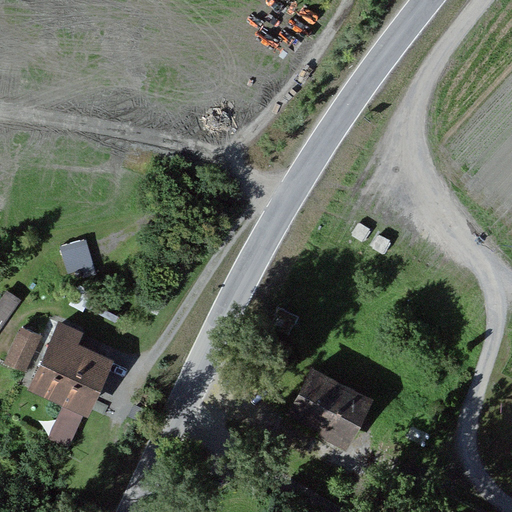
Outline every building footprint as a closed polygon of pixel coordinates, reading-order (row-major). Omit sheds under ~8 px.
[(0,296),(0,322),(18,295),(6,287),(0,296)] [(0,345),(33,307),(23,298),(0,325),(0,345)] [(293,337),(304,314),(284,304),(273,327),(293,337)] [(121,343),(67,318),(39,377),(93,402),(121,343)] [(376,391),(320,362),(297,408),(353,437),(376,391)]
